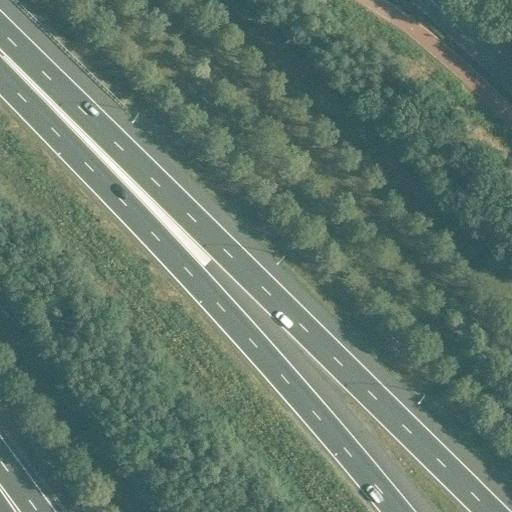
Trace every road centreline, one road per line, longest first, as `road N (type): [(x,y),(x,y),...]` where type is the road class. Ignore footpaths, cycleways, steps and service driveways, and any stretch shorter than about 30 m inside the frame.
road 1 (motorway): [(478,511),(0,21)]
road 2 (motorway): [(393,511),(0,67)]
